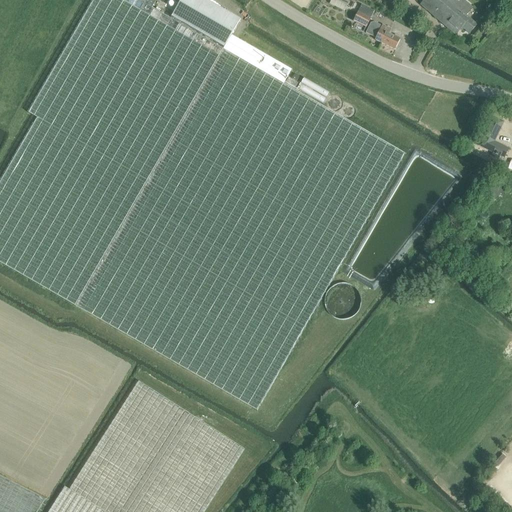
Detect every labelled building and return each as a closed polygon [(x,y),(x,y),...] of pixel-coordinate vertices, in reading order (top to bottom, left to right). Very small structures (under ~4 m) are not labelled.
[(152,9),(156,2),(152,0),(93,0),(28,113),(37,119),(34,123),(0,181),(0,263),(111,327),(144,346),(257,411),(315,310),(405,155),(283,85),(223,50),(170,19),(168,18),(152,9)] [(204,0),(181,0),(170,19),(223,50),(231,36),(240,21),(204,0)] [(338,0),(331,0),(330,3),(344,10),(347,4),(338,0)] [(462,0),(424,0),(422,3),(457,34),(462,28),(469,34),(476,26),(466,16),(473,9),(462,0)] [(357,13),(370,19),(374,11),(362,5),(357,13)] [(366,28),(370,19),(357,13),(353,22),(366,28)] [(375,41),(394,50),(400,40),(389,35),(391,30),(383,25),(381,28),(375,41)] [(292,71),(231,36),(223,50),(283,85),(292,71)] [(288,79),(285,83),(295,89),(297,84),(288,79)] [(324,102),(326,95),(320,93),(317,100),(324,102)] [(486,131),(479,146),(496,154),(495,155),(497,156),(497,155),(504,158),(508,149),(494,142),(497,136),(486,131)] [(204,511),(244,450),(138,382),(69,490),(64,488),(48,511),(204,511)] [(0,511),(37,511),(45,499),(0,476),(0,511)]
